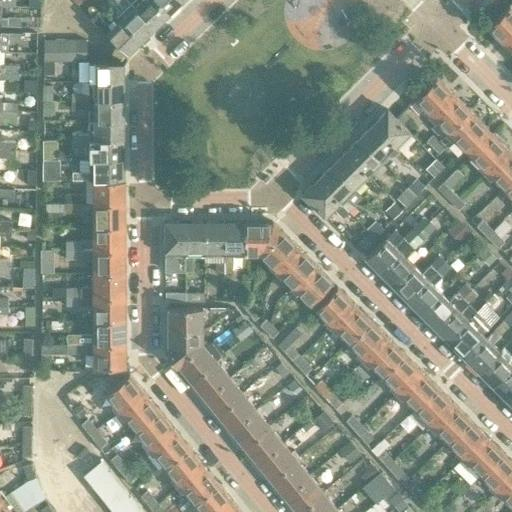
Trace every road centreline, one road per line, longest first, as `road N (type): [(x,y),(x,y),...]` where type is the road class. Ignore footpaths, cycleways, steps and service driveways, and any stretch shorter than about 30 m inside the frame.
road 1 (residential): [(142,190),(138,362),(261,511)]
road 2 (residential): [(511,427),(276,189)]
road 3 (residential): [(276,189),(436,25)]
road 4 (residential): [(214,0),(144,70),(142,190)]
road 5 (residential): [(142,190),(276,189)]
